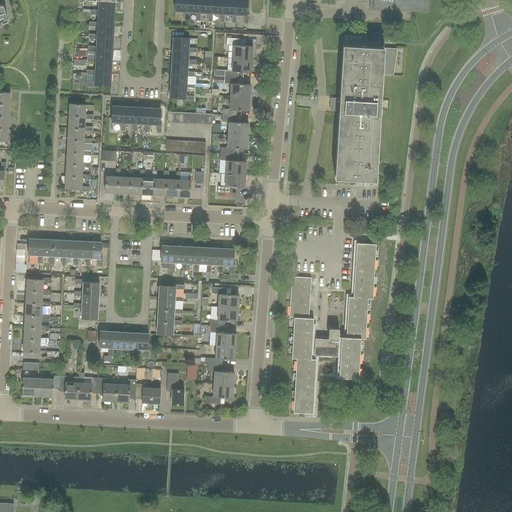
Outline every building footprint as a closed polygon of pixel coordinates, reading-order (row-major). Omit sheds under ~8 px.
[(185,11),(185,19),(184,20),(189,21),(190,11),(187,11),(187,0),(175,0),(175,10),(185,11)] [(190,11),(197,12),(197,21),(201,21),(201,12),(199,12),(200,0),(187,0),(187,11),(190,11)] [(212,13),(212,0),(200,0),(199,12),(201,12),(209,12),(209,22),(213,22),(213,13),(212,13)] [(224,13),(224,0),(212,0),(212,13),(213,13),(221,13),(220,23),(225,23),(225,13),(224,13)] [(236,0),(224,0),(224,13),(225,13),(233,14),(233,24),(237,24),(237,14),(236,14),(236,0)] [(237,14),(245,15),(245,23),(244,24),(249,24),(249,14),(248,14),(248,0),(236,0),(236,14),(237,14)] [(375,0),(375,8),(428,11),(428,0),(375,0)] [(114,14),(115,2),(99,1),(98,11),(90,10),(90,15),(98,15),(98,13),(114,14)] [(98,13),(98,15),(98,23),(90,22),(89,27),(98,27),(98,25),(114,26),(114,14),(98,13)] [(89,39),(97,39),(97,37),(113,38),(114,26),(98,25),(98,27),(97,35),(89,34),(89,39)] [(384,42),(384,34),(372,33),(372,41),(384,42)] [(362,36),(345,35),(345,45),(342,98),(331,98),(330,111),(341,112),(337,178),(375,181),(382,75),(394,75),(398,49),(384,48),(361,46),(362,36)] [(112,50),(113,38),(97,37),(97,39),(96,46),(88,46),(88,50),(96,51),(96,49),(112,50)] [(190,50),(189,52),(198,52),(198,48),(190,47),(190,38),(174,37),(173,49),(190,50)] [(233,58),(252,59),(253,46),(241,46),(242,39),(227,38),(227,44),(234,44),(233,58)] [(96,61),(111,62),(112,50),(96,49),(96,51),(96,58),(88,58),(87,62),(96,62),(96,61)] [(190,50),(173,49),(172,61),(189,62),(189,64),(197,64),(197,60),(189,59),(189,52),(190,50)] [(252,73),(252,59),(233,58),(233,70),(225,70),(225,77),(240,78),(240,72),(252,73)] [(111,74),(111,62),(96,61),(96,62),(95,70),(87,70),(87,74),(95,75),(95,73),(111,74)] [(172,61),(172,73),(188,74),(188,76),(196,76),(196,72),(188,71),(189,64),(189,62),(172,61)] [(95,73),(95,75),(94,82),(86,82),(86,86),(95,87),(95,85),(110,86),(111,74),(95,73)] [(188,74),(172,73),(171,85),(187,86),(187,88),(195,88),(196,84),(188,83),(188,76),(188,74)] [(239,84),(240,78),(225,77),(214,76),(213,83),(232,84),(231,96),(250,98),(251,85),(239,84)] [(187,86),(171,85),(170,97),(186,98),(186,100),(195,100),(195,96),(187,95),(187,88),(187,86)] [(0,104),(9,105),(10,93),(0,92),(0,104)] [(249,111),(250,98),(231,96),(231,109),(223,108),(223,115),(237,116),(238,110),(249,111)] [(0,116),(9,117),(9,105),(0,104),(0,116)] [(85,117),(85,119),(93,119),(93,115),(86,114),(86,105),(70,104),(69,116),(85,117)] [(124,122),(124,107),(112,106),(111,122),(122,122),(121,130),(126,130),(126,122),(124,122)] [(136,123),(137,108),(124,107),(124,122),(126,122),(134,123),(134,131),(138,131),(138,123),(136,123)] [(149,108),(137,108),(136,123),(138,123),(146,123),(145,131),(150,132),(150,124),(148,124),(149,108)] [(161,109),(149,108),(148,124),(150,124),(158,124),(158,132),(162,132),(163,124),(161,124),(161,109)] [(230,121),(229,135),(248,136),(249,123),(237,122),(237,116),(223,115),(223,121),(230,121)] [(0,128),(8,129),(9,117),(0,116),(0,128)] [(69,116),(69,128),(85,129),(85,131),(92,131),(92,127),(85,126),(85,119),(85,117),(69,116)] [(0,140),(7,141),(8,129),(0,128),(0,140)] [(69,128),(68,140),(84,141),(84,143),(92,144),(92,139),(84,138),(85,131),(85,129),(69,128)] [(248,136),(229,135),(228,148),(221,147),(221,153),(235,154),(235,149),(247,150),(248,136)] [(161,149),(161,137),(151,137),(151,148),(161,149)] [(84,141),(68,140),(67,152),(84,153),(84,155),(91,156),(92,151),(84,151),(84,143),(84,141)] [(117,152),(102,151),(102,161),(116,161),(117,152)] [(67,152),(67,164),(83,165),(83,167),(91,167),(91,163),(83,163),(84,155),(84,153),(67,152)] [(235,154),(221,153),(220,160),(228,160),(227,173),(246,174),(246,162),(235,161),(235,154)] [(2,171),(0,170),(0,186),(3,187),(4,171),(10,171),(11,163),(2,162),(2,171)] [(67,164),(66,176),(83,177),(82,179),(83,179),(90,180),(90,175),(83,175),(83,167),(83,165),(67,164)] [(118,176),(120,177),(121,168),(116,168),(116,176),(106,176),(105,192),(117,193),(118,176)] [(118,176),(117,193),(129,194),(130,177),(133,177),(133,169),(128,169),(128,177),(120,177),(118,176)] [(129,194),(142,194),(143,178),(145,178),(145,170),(140,169),(140,178),(133,177),(130,177),(129,194)] [(143,178),(142,194),(154,195),(155,179),(157,179),(157,170),(153,170),(152,178),(145,178),(143,178)] [(155,179),(154,195),(166,196),(167,179),(169,179),(169,171),(165,171),(164,179),(157,179),(155,179)] [(179,180),(181,180),(181,172),(177,172),(176,180),(169,179),(167,179),(166,196),(178,196),(179,180)] [(188,181),(181,180),(179,180),(178,196),(190,197),(191,181),(193,181),(193,173),(189,172),(188,181)] [(196,173),(196,183),(203,184),(204,173),(196,173)] [(246,174),(227,173),(226,186),(219,186),(218,192),(233,193),(233,187),(245,188),(246,174)] [(83,177),(66,176),(65,189),(81,189),(81,191),(89,192),(90,187),(82,187),(83,179),(82,179),(83,177)] [(41,255),(41,239),(29,239),(29,255),(38,255),(38,263),(43,263),(43,255),(41,255)] [(53,256),(53,240),(41,239),(41,255),(43,255),(50,256),(50,264),(55,264),(55,256),(53,256)] [(65,256),(65,241),(53,240),(53,256),(55,256),(62,256),(62,264),(67,265),(67,257),(65,256)] [(65,256),(67,257),(74,257),(74,265),(78,265),(79,257),(77,257),(77,241),(65,241),(65,256)] [(89,242),(77,241),(77,257),(79,257),(87,258),(86,266),(91,266),(91,258),(89,258),(89,242)] [(101,243),(89,242),(89,258),(91,258),(99,258),(98,266),(102,267),(103,258),(101,258),(101,243)] [(373,299),(376,244),(357,243),(353,297),(349,297),(346,337),(342,337),(339,378),(359,379),(361,339),(366,339),(368,299),(373,299)] [(174,262),(174,246),(162,246),(161,261),(171,262),(170,270),(176,271),(176,262),(174,262)] [(186,263),(186,247),(174,246),(174,262),(176,262),(183,263),(183,271),(187,271),(188,263),(186,263)] [(186,263),(188,263),(195,263),(195,271),(200,272),(200,263),(198,263),(198,248),(186,247),(186,263)] [(210,264),(211,248),(198,248),(198,263),(200,263),(207,264),(206,272),(211,272),(211,264),(210,264)] [(210,264),(211,264),(219,264),(219,273),(223,273),(223,265),(222,265),(223,249),(211,248),(210,264)] [(222,265),(223,265),(231,265),(230,273),(235,273),(236,265),(234,265),(235,250),(223,249),(222,265)] [(311,359),(312,336),(314,318),(309,318),(311,278),(292,277),(289,318),(294,318),(292,358),(297,359),(293,412),(313,414),(316,359),(311,359)] [(43,292),(43,290),(43,283),(51,283),(52,279),(43,278),(43,280),(27,279),(27,291),(43,292)] [(83,284),(83,292),(83,294),(99,295),(99,283),(84,282),(84,280),(75,280),(75,284),(83,284)] [(176,298),(176,296),(176,289),(184,289),(184,285),(176,285),(176,286),(160,285),(159,297),(176,298)] [(219,307),(226,307),(238,308),(239,295),(227,295),(227,288),(213,288),(213,294),(220,295),(219,307)] [(43,292),(27,291),(26,303),(42,304),(42,302),(43,295),(51,295),(51,291),(43,290),(43,292)] [(83,294),(83,292),(75,291),(75,296),(83,297),(82,304),(82,306),(98,307),(99,295),(83,294)] [(176,298),(159,297),(159,310),(175,311),(175,308),(175,301),(183,301),(183,297),(176,296),(176,298)] [(42,304),(26,303),(25,315),(42,316),(42,314),(42,307),(50,307),(51,303),(42,302),(42,304)] [(82,306),(82,304),(74,304),(74,308),(82,309),(82,319),(97,319),(98,307),(82,306)] [(238,308),(226,307),(219,307),(218,321),(211,320),(211,326),(225,327),(226,321),(237,321),(238,308)] [(175,311),(159,310),(158,322),(174,323),(174,320),(175,313),(183,313),(183,309),(175,308),(175,311)] [(25,315),(25,327),(41,328),(41,326),(41,319),(50,319),(50,314),(42,314),(42,316),(25,315)] [(174,323),(158,322),(157,334),(173,335),(174,325),(182,325),(182,321),(174,320),(174,323)] [(41,328),(25,327),(24,339),(40,340),(41,338),(41,331),(49,331),(49,326),(41,326),(41,328)] [(225,327),(211,326),(211,333),(217,333),(217,346),(236,347),(237,334),(225,333),(225,327)] [(337,357),(339,329),(329,329),(328,339),(315,338),(314,355),(337,357)] [(89,331),(88,342),(96,343),(97,332),(89,331)] [(112,348),(113,332),(100,331),(99,347),(109,348),(109,356),(113,356),(114,348),(112,348)] [(125,333),(113,332),(112,348),(114,348),(121,348),(121,356),(126,356),(126,348),(124,348),(125,333)] [(124,348),(126,348),(134,349),(133,357),(138,357),(138,349),(136,349),(137,333),(125,333),(124,348)] [(136,349),(138,349),(146,349),(145,358),(150,358),(150,349),(148,349),(149,334),(137,333),(136,349)] [(40,340),(24,339),(23,352),(40,353),(40,343),(49,343),(49,338),(41,338),(40,340)] [(236,347),(217,346),(216,359),(209,358),(209,364),(223,365),(223,359),(235,360),(236,347)] [(65,398),(78,399),(79,377),(74,377),(73,382),(66,382),(66,376),(66,364),(61,364),(60,376),(60,389),(59,392),(65,392),(65,398)] [(215,371),(214,384),(234,385),(234,372),(222,372),(223,365),(209,364),(208,371),(215,371)] [(79,377),(78,399),(91,400),(91,393),(97,394),(98,378),(92,378),(92,383),(85,383),(86,372),(79,372),(79,377)] [(167,391),(173,391),(172,404),(184,405),(185,390),(179,389),(180,374),(168,373),(167,391)] [(38,379),(37,396),(40,396),(40,395),(43,395),(43,396),(52,397),(52,388),(60,389),(60,376),(53,375),(53,380),(38,379)] [(37,396),(38,379),(23,378),(22,387),(23,387),(23,395),(32,396),(32,395),(34,395),(34,396),(37,396)] [(98,378),(97,394),(103,394),(103,401),(104,401),(104,402),(110,402),(110,401),(116,401),(117,384),(106,383),(106,378),(98,378)] [(130,399),(136,399),(137,384),(137,380),(128,379),(128,385),(117,384),(116,401),(121,401),(121,403),(128,403),(128,402),(130,402),(130,399)] [(144,384),(137,384),(136,399),(143,399),(142,403),(160,404),(161,388),(144,387),(144,384)] [(233,399),(234,385),(214,384),(214,397),(207,397),(206,403),(221,404),(221,398),(233,399)]
